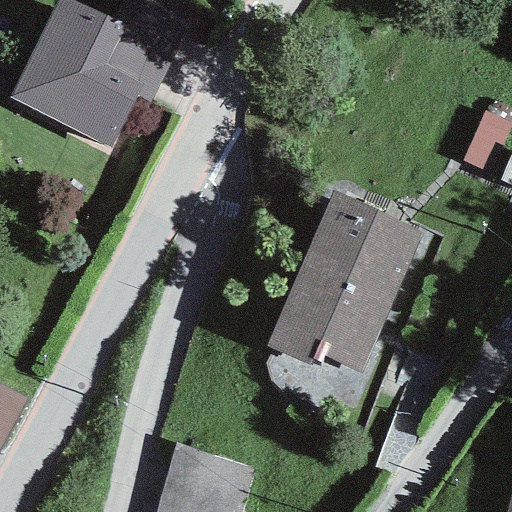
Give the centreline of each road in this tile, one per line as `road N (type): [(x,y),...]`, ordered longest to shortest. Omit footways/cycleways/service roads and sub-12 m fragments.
road 1 (tertiary): [(2,511),(193,147)]
road 2 (residential): [(193,147),(214,171),(217,201),(170,323),(115,511)]
road 3 (residential): [(384,511),(511,334)]
road 4 (tertiary): [(193,147),(275,0)]
